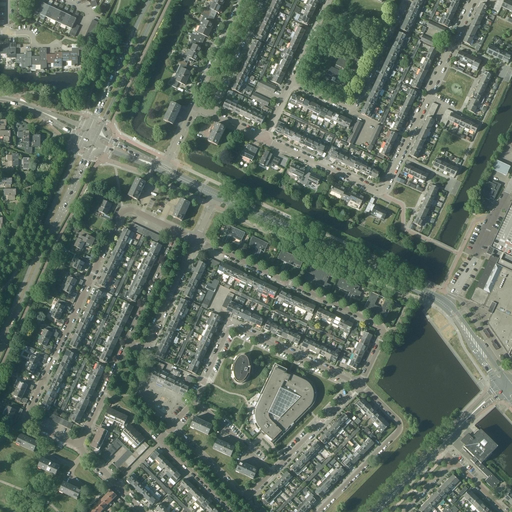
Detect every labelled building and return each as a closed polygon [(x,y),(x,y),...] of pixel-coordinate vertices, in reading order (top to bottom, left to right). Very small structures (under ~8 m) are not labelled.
[(309,0),(307,0),(306,5),(308,6),(315,9),(318,4),(311,1),(309,0)] [(506,0),(504,0),(504,1),(503,4),(501,7),(507,9),(510,2),(506,1),(506,0)] [(35,12),(41,14),(45,4),(40,2),(35,12)] [(204,9),(202,12),(210,16),(211,13),(216,15),(217,12),(219,13),(222,7),(223,8),(224,8),(222,7),(211,2),(206,11),(204,9)] [(280,6),(272,2),(270,7),(278,11),(280,6)] [(422,5),(414,2),(411,7),(422,12),(424,6),(422,5)] [(452,2),(449,8),(456,11),(458,5),(452,2)] [(488,7),(485,6),(479,3),(478,5),(480,6),(478,9),(485,12),(488,7)] [(51,7),(45,4),(41,14),(46,17),(51,7)] [(308,6),(306,11),(313,15),(315,9),(308,6)] [(56,9),(51,7),(46,17),(51,19),(56,9)] [(278,11),(270,7),(267,13),(277,18),(278,18),(280,12),(278,11)] [(422,12),(411,7),(409,13),(416,16),(419,18),(422,12)] [(449,8),(447,14),(453,17),(456,11),(449,8)] [(56,22),(61,12),(56,9),(51,19),(56,22)] [(485,12),(478,9),(477,13),(475,12),(474,14),(483,18),(485,12)] [(306,11),(303,17),(310,20),(313,15),(306,11)] [(61,24),(66,14),(61,12),(56,22),(61,24)] [(203,16),(199,25),(200,26),(212,32),(212,31),(211,31),(214,25),(211,23),(212,20),(209,19),(210,16),(202,12),(201,15),(203,16)] [(277,18),(267,13),(264,18),(273,22),(272,22),(275,24),(276,21),(275,21),(277,18)] [(416,16),(409,13),(406,19),(414,22),(416,16)] [(67,27),(71,17),(66,14),(61,24),(67,27)] [(443,15),(441,18),(444,19),(450,22),(451,20),(452,21),(454,17),(453,17),(447,14),(445,16),(443,15)] [(483,18),(474,14),(473,16),(475,17),(473,20),(480,23),(483,18)] [(300,15),(298,21),(301,22),(308,26),(310,20),(303,17),(300,15)] [(72,29),(73,26),(74,24),(76,19),(71,17),(67,27),(72,29)] [(264,18),(262,24),(272,29),(273,29),(274,27),(275,24),(272,22),(273,22),(264,18)] [(441,18),(439,24),(441,25),(446,27),(448,28),(450,22),(444,19),(441,18)] [(414,22),(406,19),(403,24),(411,28),(414,22)] [(480,23),(473,20),(471,24),(470,23),(469,25),(477,29),(480,23)] [(272,29),(262,24),(259,29),(269,34),(270,34),(271,32),(270,32),(272,29)] [(411,28),(403,24),(401,30),(408,33),(411,28)] [(298,28),(296,33),(303,36),(305,31),(304,30),(305,27),(300,25),(298,28)] [(477,29),(469,25),(468,27),(469,28),(468,31),(475,34),(477,29)] [(192,33),(191,36),(199,40),(200,37),(203,39),(205,36),(208,37),(211,31),(212,32),(200,26),(196,35),(192,33)] [(269,34),(259,29),(257,35),(256,38),(266,43),(268,38),(268,37),(269,34)] [(475,34),(468,31),(466,35),(465,34),(464,36),(472,40),(475,34)] [(296,33),(293,38),(300,42),(303,36),(296,33)] [(399,33),(396,38),(404,42),(407,36),(399,33)] [(192,40),(188,49),(201,56),(201,55),(200,55),(202,49),(199,47),(201,44),(197,43),(199,40),(191,36),(190,39),(192,40)] [(472,40),(464,36),(463,38),(465,39),(463,42),(470,46),(472,40)] [(293,38),(291,44),(298,47),(300,42),(293,38)] [(396,38),(394,44),(401,48),(403,44),(406,45),(406,43),(404,42),(396,38)] [(254,40),(252,46),(263,51),(265,45),(254,40)] [(0,47),(0,53),(0,54),(8,54),(8,58),(16,58),(16,55),(16,44),(11,44),(11,46),(9,46),(0,46),(0,48),(0,47)] [(291,44),(288,49),(295,53),(298,47),(291,44)] [(394,44),(391,50),(399,53),(401,48),(394,44)] [(72,53),(62,53),(62,61),(67,61),(72,61),(72,66),(78,66),(78,57),(79,57),(79,49),(82,49),(82,45),(79,45),(79,49),(72,49),(72,53)] [(263,51),(252,46),(249,51),(257,55),(260,56),(263,51)] [(491,56),(495,48),(489,46),(486,53),(491,56)] [(286,48),(283,53),(285,55),(293,58),(295,53),(288,49),(286,48)] [(435,56),(437,51),(431,48),(428,53),(435,56)] [(497,58),(500,51),(495,48),(491,56),(497,58)] [(183,54),(180,61),(187,64),(189,61),(193,63),(194,60),(196,61),(199,55),(201,56),(188,49),(185,55),(183,54)] [(391,50),(388,55),(396,59),(399,53),(391,50)] [(257,55),(249,51),(247,57),(255,60),(257,55)] [(460,64),(465,53),(463,52),(463,53),(459,51),(454,61),(460,64)] [(502,61),(506,54),(500,51),(497,58),(502,61)] [(16,58),(16,63),(25,63),(25,68),(32,68),(32,65),(32,57),(32,53),(26,53),(26,55),(16,55),(16,58)] [(57,55),(47,55),(47,63),(54,63),(54,68),(62,68),(62,64),(62,61),(62,53),(57,53),(57,55)] [(432,62),(435,56),(428,53),(426,59),(432,62)] [(465,66),(467,64),(470,57),(467,55),(467,54),(465,53),(460,64),(465,66)] [(325,78),(331,81),(333,77),(336,78),(341,68),(345,69),(348,62),(354,65),(352,68),(359,72),(364,63),(345,54),(343,59),(339,57),(334,68),(330,67),(325,78)] [(508,63),(511,56),(506,54),(502,61),(508,63)] [(40,57),(32,57),(32,65),(32,68),(32,70),(32,71),(36,71),(36,70),(36,65),(41,65),(41,70),(47,70),(47,63),(47,55),(42,55),(42,57),(40,57)] [(285,55),(283,60),(290,63),(293,58),(285,55)] [(388,55),(386,61),(394,65),(396,59),(388,55)] [(255,60),(247,57),(244,62),(255,67),(257,62),(255,60)] [(472,66),(476,58),(474,57),(473,58),(470,57),(467,64),(472,66)] [(429,67),(432,62),(426,59),(423,58),(420,63),(423,64),(429,67)] [(478,59),(476,58),(472,66),(477,69),(481,62),(477,60),(478,59)] [(283,60),(280,66),(287,69),(288,68),(290,63),(283,60)] [(181,65),(176,74),(188,79),(190,80),(190,79),(188,79),(191,73),(189,72),(190,70),(189,70),(189,69),(191,69),(186,67),(187,64),(180,61),(178,64),(181,65)] [(386,61),(383,67),(391,70),(394,65),(386,61)] [(255,67),(244,62),(242,67),(250,71),(252,72),(255,67)] [(278,64),(275,70),(278,71),(285,74),(287,69),(280,66),(278,64)] [(427,73),(429,67),(423,64),(420,70),(427,73)] [(250,71),(242,67),(239,73),(247,77),(250,71)] [(381,72),(379,75),(387,79),(387,78),(390,79),(394,71),(391,70),(383,67),(381,72)] [(275,70),(273,75),(275,76),(282,80),(285,74),(278,71),(275,70)] [(424,79),(427,73),(420,70),(418,76),(424,79)] [(492,75),(483,71),(482,73),(484,74),(482,78),(489,81),(492,75)] [(247,77),(239,73),(237,78),(244,82),(247,77)] [(170,81),(168,85),(176,88),(178,85),(179,82),(180,83),(182,84),(185,85),(188,79),(176,74),(172,83),(170,81)] [(272,75),(270,80),(280,85),(282,80),(275,76),(273,75),(272,75)] [(379,75),(377,81),(384,84),(387,79),(379,75)] [(421,84),(424,79),(418,76),(415,81),(421,84)] [(244,82),(237,78),(234,84),(242,87),(244,82)] [(489,81),(482,78),(480,81),(479,80),(478,82),(486,86),(489,81)] [(377,81),(374,86),(382,90),(384,84),(377,81)] [(419,90),(421,84),(415,81),(412,87),(419,90)] [(486,86),(478,82),(477,84),(478,85),(477,89),(484,92),(486,86)] [(242,87),(234,84),(231,89),(242,94),(244,91),(247,93),(248,90),(245,89),(242,87)] [(374,86),(371,92),(379,95),(382,97),(384,91),(382,90),(374,86)] [(484,92),(477,89),(475,92),(474,91),(473,93),(481,97),(484,92)] [(415,98),(417,93),(411,90),(408,95),(415,98)] [(371,92),(369,97),(376,101),(379,95),(371,92)] [(481,97),(473,93),(472,95),(474,96),(472,99),(479,103),(481,104),(484,98),(481,97)] [(293,94),(289,104),(295,106),(299,97),(293,94)] [(412,104),(415,98),(408,95),(406,101),(412,104)] [(305,99),(299,97),(295,106),(298,108),(299,105),(302,107),(305,99)] [(369,97),(366,103),(374,107),(376,101),(369,97)] [(227,99),(223,107),(228,110),(232,102),(227,99)] [(232,102),(228,110),(234,113),(238,104),(239,102),(233,99),(232,102)] [(311,102),(305,99),(302,107),(304,108),(303,110),(306,112),(307,109),(311,102)] [(479,103),(472,99),(470,103),(469,102),(468,104),(476,108),(479,103)] [(409,109),(412,104),(406,101),(403,107),(409,109)] [(317,105),(311,102),(307,109),(313,112),(317,105)] [(178,115),(181,107),(172,103),(164,121),(173,125),(177,117),(179,118),(180,116),(178,115)] [(366,103),(363,109),(371,112),(374,114),(377,108),(374,107),(366,103)] [(238,104),(234,113),(239,115),(243,107),(238,104)] [(476,108),(468,104),(467,106),(468,107),(467,110),(474,114),(476,108)] [(318,118),(323,108),(317,105),(313,112),(312,115),(318,118)] [(243,107),(239,115),(245,118),(249,110),(243,107)] [(407,115),(409,109),(403,107),(401,112),(407,115)] [(249,110),(245,118),(250,120),(255,109),(252,108),(250,110),(249,110)] [(328,110),(323,108),(318,118),(324,120),(328,110)] [(255,109),(250,120),(256,123),(260,115),(261,112),(255,109)] [(363,109),(361,114),(369,118),(371,119),(374,114),(371,112),(363,109)] [(330,123),(334,113),(328,110),(324,120),(330,123)] [(404,121),(407,115),(401,112),(398,118),(404,121)] [(453,123),(456,116),(453,114),(454,113),(452,112),(450,115),(449,118),(448,121),(453,123)] [(334,113),(330,123),(332,124),(333,122),(337,123),(340,116),(334,113)] [(260,115),(256,123),(261,125),(265,117),(260,115)] [(342,128),(346,119),(340,116),(337,123),(340,125),(339,127),(342,128)] [(459,126),(463,117),(461,116),(460,118),(456,116),(453,123),(459,126)] [(434,121),(431,119),(426,117),(425,119),(426,119),(425,123),(432,126),(434,121)] [(464,128),(467,121),(464,120),(465,118),(463,117),(459,126),(464,128)] [(402,126),(404,121),(398,118),(395,123),(402,126)] [(351,124),(352,121),(346,119),(342,128),(344,129),(345,127),(348,128),(348,130),(351,131),(353,125),(351,124)] [(281,135),(285,128),(286,125),(278,121),(275,128),(277,129),(275,132),(281,135)] [(470,131),(473,122),(472,121),(471,123),(467,121),(464,128),(470,131)] [(475,123),(473,122),(470,131),(475,133),(478,126),(475,125),(475,123)] [(399,132),(402,126),(395,123),(393,129),(399,132)] [(432,126),(425,123),(423,126),(422,126),(421,128),(429,132),(432,126)] [(218,146),(226,128),(216,124),(213,131),(211,130),(210,133),(212,134),(208,141),(218,146)] [(287,137),(290,130),(285,128),(281,135),(287,137)] [(429,132),(421,128),(420,130),(421,130),(420,134),(427,137),(429,132)] [(293,140),(296,133),(290,130),(287,137),(293,140)] [(5,131),(0,131),(0,136),(3,137),(3,142),(9,142),(9,131),(5,131)] [(22,132),(17,132),(17,138),(22,138),(22,139),(23,139),(23,143),(22,143),(29,143),(29,142),(29,136),(29,132),(22,132)] [(391,132),(388,138),(395,141),(397,135),(391,132)] [(299,143),(302,136),(296,133),(293,140),(299,143)] [(427,137),(420,134),(418,137),(417,136),(416,138),(424,142),(427,137)] [(305,146),(309,136),(306,135),(305,137),(302,136),(299,143),(305,146)] [(33,136),(29,136),(29,142),(33,142),(33,143),(34,143),(34,147),(33,147),(34,147),(40,147),(40,136),(33,136)] [(311,149),(314,142),(311,140),(312,138),(309,136),(305,146),(311,149)] [(392,146),(395,141),(388,138),(386,143),(392,146)] [(424,142),(416,138),(415,140),(416,141),(415,145),(422,148),(424,142)] [(317,151),(321,142),(315,139),(314,142),(311,149),(317,151)] [(326,153),(330,146),(321,142),(317,151),(322,154),(324,152),(326,153)] [(390,152),(392,146),(386,143),(383,149),(390,152)] [(422,148),(415,145),(413,148),(412,147),(411,149),(419,153),(422,148)] [(331,147),(328,154),(331,155),(330,158),(336,160),(340,151),(337,149),(331,147)] [(245,149),(244,152),(243,151),(241,156),(242,157),(243,158),(243,157),(252,161),(258,149),(254,148),(252,152),(245,149)] [(387,158),(390,152),(383,149),(381,154),(379,154),(377,156),(383,159),(384,156),(387,158)] [(419,153),(411,149),(410,151),(411,152),(410,156),(417,159),(419,153)] [(270,163),(276,165),(277,166),(280,160),(272,156),(273,155),(266,151),(260,164),(267,167),(270,163)] [(341,163),(346,154),(340,151),(336,160),(341,163)] [(347,166),(351,159),(352,157),(346,154),(341,163),(347,166)] [(11,155),(7,155),(7,161),(12,161),(12,162),(12,166),(11,166),(11,167),(12,167),(18,167),(18,165),(18,159),(18,155),(11,155)] [(22,159),(18,159),(18,165),(22,165),(23,165),(23,166),(23,170),(22,170),(23,170),(29,170),(29,159),(22,159)] [(353,169),(357,162),(351,159),(347,166),(353,169)] [(359,171),(362,164),(364,162),(358,159),(357,162),(353,169),(359,171)] [(438,169),(441,162),(438,161),(437,160),(436,159),(433,166),(438,169)] [(504,163),(497,160),(493,170),(499,173),(506,176),(511,167),(504,163)] [(444,172),(447,165),(441,162),(438,169),(444,172)] [(303,184),(308,173),(305,172),(306,170),(292,164),(289,170),(293,172),(293,174),(298,176),(298,177),(299,180),(300,181),(299,183),(303,184)] [(365,174),(368,167),(362,164),(359,171),(365,174)] [(401,171),(399,174),(403,175),(404,173),(408,174),(412,166),(410,165),(409,166),(406,165),(402,172),(401,171)] [(449,174),(452,167),(447,165),(444,172),(449,174)] [(412,166),(408,174),(413,177),(417,170),(413,168),(414,167),(412,166)] [(371,177),(374,170),(368,167),(365,174),(371,177)] [(455,177),(458,170),(452,167),(449,174),(455,177)] [(380,173),(374,170),(371,177),(377,180),(380,173)] [(417,170),(413,177),(419,180),(423,171),(421,170),(420,172),(417,170)] [(423,171),(419,180),(424,182),(428,175),(424,174),(425,172),(423,171)] [(311,174),(308,173),(303,184),(306,186),(308,181),(317,185),(321,177),(312,173),(311,174)] [(11,190),(11,179),(0,178),(0,184),(5,184),(5,190),(11,190)] [(142,190),(146,183),(137,178),(128,196),(138,200),(141,193),(143,194),(144,191),(142,190)] [(501,185),(493,181),(492,184),(487,182),(480,197),(489,201),(490,199),(491,199),(494,200),(501,185)] [(341,199),(345,200),(349,192),(345,191),(346,189),(335,184),(332,189),(331,190),(332,190),(331,192),(342,197),(341,199)] [(438,189),(430,185),(429,187),(430,188),(429,191),(436,194),(438,189)] [(5,190),(3,190),(3,196),(4,196),(4,195),(8,195),(8,196),(9,196),(9,201),(15,201),(15,196),(15,190),(11,190),(5,190)] [(436,194),(429,191),(427,194),(426,194),(425,196),(433,200),(436,194)] [(352,194),(349,192),(345,200),(348,202),(349,200),(360,206),(361,204),(362,203),(364,197),(353,192),(352,194)] [(433,200),(425,196),(424,198),(425,198),(424,202),(431,205),(433,200)] [(190,203),(181,199),(178,207),(175,206),(174,208),(176,209),(173,217),(182,221),(190,203)] [(478,283),(470,301),(490,310),(489,310),(491,313),(491,314),(487,324),(510,358),(511,356),(511,200),(511,203),(490,248),(494,249),(491,255),(491,256),(488,261),(485,268),(484,270),(479,281),(478,283)] [(102,218),(111,222),(113,218),(107,215),(112,205),(103,201),(99,212),(104,214),(102,218)] [(431,205),(424,202),(422,205),(421,205),(420,207),(428,211),(431,205)] [(375,206),(374,207),(373,206),(374,205),(369,203),(365,211),(369,213),(370,211),(372,212),(371,214),(383,220),(386,214),(390,216),(391,213),(387,211),(386,213),(378,209),(379,208),(375,206)] [(428,211),(420,207),(419,209),(420,209),(419,213),(426,216),(428,211)] [(426,216),(419,213),(417,216),(416,216),(415,218),(423,221),(426,216)] [(423,221),(415,218),(414,220),(416,220),(414,224),(421,227),(423,221)] [(229,236),(236,240),(241,242),(245,233),(227,224),(224,229),(227,231),(222,241),(225,243),(229,236)] [(78,233),(80,228),(73,225),(71,230),(78,233)] [(132,232),(124,229),(123,232),(122,234),(129,238),(130,235),(132,232)] [(129,238),(122,234),(120,236),(121,236),(119,240),(126,243),(128,240),(129,238)] [(78,239),(75,247),(81,250),(83,246),(85,247),(86,246),(87,246),(88,246),(89,246),(90,245),(92,246),(95,239),(87,235),(86,239),(80,236),(78,239)] [(265,250),(268,244),(253,237),(249,245),(257,249),(254,256),(258,258),(262,249),(265,250)] [(126,243),(119,240),(118,243),(117,243),(116,245),(124,249),(125,247),(126,243)] [(153,246),(152,248),(159,252),(160,250),(162,246),(157,244),(155,243),(153,246)] [(123,251),(124,249),(116,245),(115,247),(116,248),(114,251),(121,254),(123,251)] [(151,251),(150,254),(157,257),(158,254),(158,253),(159,252),(152,248),(151,251)] [(291,263),(300,267),(303,260),(281,250),(277,259),(286,263),(283,270),(287,272),(291,263)] [(120,258),(121,254),(114,251),(112,254),(111,256),(119,260),(120,258)] [(148,253),(146,257),(148,257),(147,260),(154,263),(155,261),(157,257),(150,254),(148,253)] [(119,260),(111,256),(110,259),(109,262),(116,266),(118,262),(119,260)] [(77,260),(74,268),(81,272),(84,264),(86,265),(88,261),(80,257),(78,260),(77,260)] [(144,258),(141,264),(144,265),(151,269),(153,265),(154,263),(147,260),(144,258)] [(116,266),(109,262),(107,266),(106,268),(114,271),(115,269),(114,269),(116,266)] [(197,265),(196,267),(204,271),(207,265),(207,264),(206,263),(203,262),(203,263),(200,262),(198,265),(197,265)] [(225,265),(222,263),(218,270),(224,273),(228,265),(225,264),(225,265)] [(141,264),(139,269),(149,274),(149,272),(150,272),(151,269),(144,265),(141,264)] [(310,264),(306,272),(315,276),(312,283),(315,285),(315,283),(329,289),(331,285),(323,282),(325,277),(330,280),(333,274),(325,270),(310,264)] [(228,265),(224,273),(223,276),(228,278),(230,276),(233,268),(230,267),(230,266),(228,265)] [(196,270),(194,273),(202,276),(204,271),(196,267),(195,269),(196,270)] [(114,271),(106,268),(105,270),(103,274),(111,277),(112,274),(113,274),(114,271)] [(236,270),(233,268),(230,276),(235,278),(239,270),(237,269),(236,270)] [(139,270),(136,275),(146,280),(148,276),(149,274),(139,269),(139,270)] [(241,272),(239,270),(235,278),(241,281),(244,274),(241,272)] [(192,276),(191,278),(199,282),(202,276),(194,273),(193,276),(192,276)] [(111,277),(103,274),(102,277),(101,277),(100,279),(108,283),(109,280),(111,277)] [(245,286),(250,276),(248,275),(244,274),(241,281),(239,284),(245,286)] [(77,283),(82,285),(83,281),(70,275),(66,284),(74,287),(75,285),(76,286),(77,283)] [(136,275),(134,281),(143,285),(144,283),(144,284),(146,280),(136,275)] [(252,286),(255,279),(252,277),(250,276),(245,286),(251,289),(252,286)] [(191,281),(189,284),(196,288),(199,282),(191,278),(190,280),(191,281)] [(362,292),(358,291),(360,287),(340,278),(336,286),(349,293),(347,299),(350,300),(352,295),(355,297),(359,299),(362,292)] [(108,283),(100,279),(99,281),(100,281),(98,285),(105,288),(107,285),(108,283)] [(259,281),(255,279),(252,286),(257,289),(261,281),(259,280),(259,281)] [(134,281),(131,286),(141,291),(143,287),(142,287),(143,285),(134,281)] [(263,282),(261,281),(257,289),(263,292),(267,284),(263,283),(263,282)] [(72,292),(74,287),(66,284),(63,291),(69,293),(68,295),(75,298),(77,295),(72,292)] [(187,287),(186,290),(194,293),(196,288),(189,284),(187,288),(187,287)] [(270,286),(267,284),(263,292),(262,294),(268,297),(269,294),(272,286),(270,285),(270,286)] [(131,286),(128,292),(131,293),(138,297),(139,295),(141,291),(131,286)] [(275,288),(272,286),(269,294),(274,297),(278,290),(274,288),(275,288)] [(205,294),(207,291),(199,288),(196,294),(201,296),(199,299),(200,299),(203,293),(205,294)] [(94,293),(93,295),(101,299),(102,296),(104,293),(96,289),(94,293)] [(185,292),(184,295),(191,299),(194,293),(186,290),(185,292)] [(127,291),(124,297),(128,299),(129,299),(136,302),(137,299),(137,298),(138,297),(131,293),(128,292),(127,291)] [(281,291),(278,299),(282,300),(280,303),(283,304),(283,303),(284,301),(287,294),(281,291)] [(371,301),(367,309),(384,317),(387,310),(389,311),(393,302),(386,299),(381,308),(374,305),(379,295),(371,292),(368,300),(371,301)] [(284,301),(283,303),(289,306),(289,304),(293,296),(287,294),(284,301)] [(100,301),(101,299),(93,295),(92,297),(91,301),(98,304),(100,301)] [(293,296),(289,304),(295,307),(299,299),(293,296)] [(180,302),(179,304),(186,308),(189,302),(182,299),(180,303),(180,302)] [(299,299),(295,307),(301,309),(304,302),(299,299)] [(64,309),(69,311),(71,307),(66,305),(66,303),(59,300),(54,310),(62,314),(64,309)] [(98,304),(91,301),(89,304),(88,306),(96,310),(97,308),(98,304)] [(227,309),(226,311),(230,312),(232,313),(237,304),(231,301),(230,304),(228,306),(227,309)] [(304,302),(301,309),(307,312),(310,304),(304,302)] [(125,307),(124,309),(131,312),(131,310),(132,311),(134,307),(126,303),(125,307)] [(186,308),(179,304),(178,307),(177,310),(184,314),(186,308)] [(237,304),(232,313),(234,315),(234,314),(238,316),(241,309),(242,307),(237,304)] [(310,304),(307,312),(312,314),(315,307),(310,304)] [(96,310),(88,306),(87,308),(85,312),(93,316),(94,312),(95,312),(96,310)] [(130,314),(131,312),(124,309),(123,311),(121,315),(128,318),(130,315),(130,314)] [(243,319),(247,312),(241,309),(238,316),(241,318),(243,319)] [(321,319),(325,311),(319,309),(316,316),(321,319)] [(59,319),(62,314),(54,310),(51,317),(57,320),(56,321),(63,325),(65,321),(59,319)] [(184,314),(177,310),(175,314),(174,314),(173,316),(181,319),(184,314)] [(249,321),(253,314),(249,313),(250,311),(248,310),(247,312),(243,319),(246,320),(249,321)] [(327,321),(330,314),(325,311),(321,319),(327,321)] [(93,316),(85,312),(84,315),(83,315),(82,317),(90,321),(91,319),(93,316)] [(212,313),(209,319),(212,320),(219,324),(222,318),(214,314),(212,313)] [(255,324),(258,317),(253,314),(249,321),(253,323),(255,324)] [(333,324),(336,317),(330,314),(327,321),(333,324)] [(126,322),(128,318),(121,315),(120,318),(118,317),(116,320),(118,320),(125,324),(126,322)] [(181,319),(173,316),(172,318),(173,318),(171,322),(181,326),(183,323),(180,321),(181,319)] [(90,321),(82,317),(81,320),(82,320),(80,323),(87,327),(89,323),(90,321)] [(264,319),(258,317),(255,324),(257,325),(261,327),(264,319)] [(338,327),(342,319),(336,317),(333,324),(338,327)] [(209,319),(206,325),(209,326),(216,329),(219,324),(212,320),(209,319)] [(344,329),(347,322),(342,319),(338,327),(344,329)] [(124,326),(125,324),(118,320),(117,323),(116,326),(123,329),(125,326),(124,326)] [(270,331),(273,324),(267,321),(264,328),(267,330),(270,331)] [(181,326),(171,322),(170,325),(169,325),(168,327),(176,331),(177,329),(180,330),(181,326)] [(348,335),(353,325),(347,322),(344,329),(343,332),(348,335)] [(87,327),(80,323),(79,327),(78,326),(77,329),(85,332),(86,330),(87,327)] [(275,334),(279,326),(273,324),(270,331),(272,332),(275,334)] [(52,335),(57,338),(59,334),(55,330),(47,326),(46,330),(45,330),(42,336),(49,340),(52,335)] [(121,333),(123,329),(116,326),(114,329),(113,332),(120,335),(121,333)] [(209,326),(206,332),(214,335),(216,329),(209,326)] [(281,336),(284,329),(279,326),(275,334),(279,335),(281,336)] [(176,331),(168,327),(167,329),(168,329),(166,333),(176,338),(177,338),(179,334),(176,333),(175,333),(176,331)] [(85,332),(77,329),(76,331),(75,335),(82,338),(84,335),(85,332)] [(287,339),(290,332),(284,329),(281,336),(283,338),(283,337),(287,339)] [(119,337),(120,335),(113,332),(112,334),(111,337),(118,341),(119,337)] [(206,332),(204,337),(211,341),(214,335),(206,332)] [(292,342),(296,334),(290,332),(287,339),(290,340),(290,341),(292,342)] [(297,332),(296,334),(292,342),(295,343),(298,344),(303,334),(297,332)] [(365,332),(362,338),(370,341),(371,339),(370,339),(372,336),(365,332)] [(176,338),(166,333),(164,336),(163,338),(171,342),(173,343),(176,338)] [(81,341),(82,338),(75,335),(73,338),(72,340),(80,344),(81,341)] [(47,345),(49,340),(42,336),(38,343),(44,346),(44,348),(51,351),(52,347),(47,345)] [(202,336),(199,342),(201,343),(209,346),(211,341),(204,337),(202,336)] [(116,344),(118,341),(111,337),(109,341),(108,343),(115,346),(116,344)] [(307,349),(312,339),(308,337),(307,340),(305,339),(302,346),(305,347),(305,348),(307,349)] [(171,342),(163,338),(162,340),(162,341),(161,344),(168,348),(171,342)] [(369,344),(370,341),(362,338),(360,344),(367,347),(368,344),(369,344)] [(313,351),(317,344),(314,343),(316,340),(312,339),(307,349),(310,350),(313,351)] [(80,344),(72,340),(71,342),(69,346),(77,349),(78,346),(79,346),(80,344)] [(199,342),(197,347),(199,348),(206,352),(209,346),(201,343),(199,342)] [(367,347),(360,344),(357,342),(354,348),(357,349),(364,353),(365,350),(367,347)] [(114,348),(115,346),(108,343),(107,345),(105,349),(112,352),(114,348)] [(168,348),(161,344),(159,347),(158,350),(168,354),(170,351),(167,350),(168,348)] [(319,354),(322,347),(317,344),(313,351),(316,353),(319,354)] [(324,356),(328,349),(322,347),(319,354),(321,355),(324,356)] [(196,354),(203,357),(206,352),(199,348),(196,354)] [(363,355),(364,353),(357,349),(354,348),(352,353),(354,355),(361,358),(363,355)] [(111,356),(112,352),(105,349),(104,352),(103,352),(102,354),(109,358),(110,356),(111,356)] [(330,359),(333,352),(328,349),(324,356),(328,358),(330,359)] [(335,349),(333,352),(330,359),(332,360),(336,362),(340,352),(335,349)] [(65,354),(64,356),(72,360),(75,361),(76,359),(77,355),(75,354),(67,350),(66,354),(65,354)] [(168,354),(158,350),(157,352),(155,355),(163,359),(164,356),(167,358),(168,354)] [(194,353),(191,358),(193,359),(201,363),(203,357),(196,354),(194,353)] [(108,359),(109,358),(102,354),(101,357),(102,357),(100,360),(106,363),(107,363),(109,360),(108,359)] [(250,374),(251,367),(251,365),(251,363),(250,361),(249,359),(248,357),(248,356),(247,356),(246,355),(245,355),(243,354),(242,355),(241,355),(240,355),(238,357),(237,358),(236,360),(235,361),(234,363),(233,365),(232,370),(232,372),(232,374),(233,376),(233,377),(234,379),(234,380),(235,381),(236,382),(236,383),(237,383),(238,384),(240,384),(241,384),(242,384),(243,383),(244,383),(245,381),(247,380),(248,378),(249,376),(250,374)] [(360,361),(361,358),(354,355),(352,360),(359,364),(360,362),(360,361)] [(39,361),(44,364),(45,364),(46,360),(39,357),(38,359),(32,356),(29,362),(37,366),(39,361)] [(64,358),(62,362),(69,365),(71,362),(72,360),(64,356),(63,358),(64,358)] [(193,359),(191,365),(198,368),(201,363),(193,359)] [(349,359),(346,365),(349,366),(356,369),(358,366),(359,364),(352,360),(349,359)] [(40,373),(37,372),(37,371),(36,371),(37,369),(36,369),(37,366),(29,362),(26,369),(29,371),(28,373),(38,378),(40,373)] [(60,365),(59,367),(67,371),(68,369),(68,368),(69,365),(62,362),(61,365),(60,365)] [(157,383),(162,371),(165,365),(159,363),(156,368),(151,365),(147,374),(152,376),(150,380),(157,383)] [(98,364),(95,370),(102,373),(103,371),(103,372),(105,368),(104,367),(99,365),(98,364)] [(264,434),(266,432),(267,434),(265,436),(274,445),(311,408),(312,406),(313,405),(314,403),(315,401),(316,399),(316,397),(316,395),(316,394),(316,392),(315,390),(315,388),(314,386),(313,385),(312,383),(310,382),(309,381),(307,380),(306,379),(292,372),(290,376),(285,374),(287,370),(275,364),(255,407),(255,408),(254,409),(254,410),(254,411),(253,412),(253,413),(253,415),(253,416),(253,417),(253,418),(253,420),(254,422),(255,424),(256,426),(257,428),(258,430),(260,432),(261,431),(264,434)] [(191,365),(188,371),(196,374),(198,368),(191,365)] [(59,369),(57,373),(64,376),(66,373),(67,371),(59,367),(58,369),(59,369)] [(101,375),(102,373),(95,370),(92,369),(89,375),(99,379),(101,376),(101,375)] [(172,390),(178,378),(180,373),(172,369),(169,375),(169,374),(163,386),(172,390)] [(163,386),(169,374),(168,374),(169,373),(167,372),(167,373),(162,371),(157,383),(163,386)] [(55,376),(54,378),(62,382),(63,380),(62,380),(64,376),(57,373),(55,376)] [(98,383),(99,379),(89,375),(87,380),(90,382),(96,385),(97,383),(98,383)] [(190,384),(191,381),(193,378),(187,376),(184,382),(190,384)] [(53,381),(52,384),(59,388),(60,384),(61,384),(62,382),(54,378),(53,380),(53,381)] [(179,393),(184,382),(178,378),(172,390),(179,393)] [(20,382),(17,389),(25,392),(27,388),(32,390),(34,386),(24,382),(24,384),(20,382)] [(96,387),(96,385),(90,382),(88,384),(89,384),(87,387),(94,390),(96,387)] [(189,387),(190,384),(184,382),(179,393),(186,396),(190,387),(189,387)] [(49,387),(48,390),(56,393),(57,391),(59,388),(52,384),(50,388),(49,387)] [(92,394),(94,390),(87,387),(86,390),(85,390),(84,393),(91,396),(92,394)] [(22,397),(25,392),(17,389),(14,396),(17,397),(16,400),(22,403),(22,402),(26,403),(28,400),(22,397)] [(48,392),(46,396),(53,399),(54,399),(55,395),(55,396),(56,393),(48,390),(47,392),(48,392)] [(90,398),(91,396),(84,393),(83,395),(84,395),(82,398),(89,402),(91,398),(90,398)] [(44,399),(43,401),(51,405),(54,406),(56,400),(54,399),(53,399),(46,396),(45,399),(44,399)] [(87,405),(89,402),(82,398),(80,402),(79,404),(86,407),(87,405)] [(357,405),(361,409),(367,403),(362,399),(360,401),(359,399),(354,404),(356,406),(357,405)] [(43,403),(41,407),(48,410),(50,407),(51,405),(43,401),(42,403),(43,403)] [(86,407),(79,404),(76,403),(74,408),(77,410),(84,413),(85,409),(86,407)] [(371,407),(367,403),(361,409),(366,413),(371,407)] [(16,411),(21,414),(23,410),(12,405),(11,407),(9,406),(4,415),(12,419),(16,411)] [(376,412),(371,407),(366,413),(370,418),(376,412)] [(114,410),(109,408),(105,417),(110,419),(114,410)] [(82,417),(84,413),(77,410),(75,413),(74,415),(81,419),(82,417)] [(113,423),(114,421),(118,413),(114,410),(110,419),(109,421),(113,423)] [(380,416),(376,412),(370,418),(375,422),(380,416)] [(119,423),(123,415),(118,413),(114,421),(119,423)] [(80,421),(81,419),(74,415),(71,414),(68,420),(78,424),(80,421)] [(345,414),(340,418),(345,423),(349,419),(346,415),(345,414)] [(128,417),(123,415),(119,423),(126,427),(129,421),(126,420),(128,417)] [(385,421),(380,416),(375,422),(379,427),(385,421)] [(202,421),(195,418),(190,427),(208,435),(213,426),(205,422),(206,420),(203,419),(202,421)] [(340,418),(336,423),(341,427),(343,430),(347,425),(345,423),(340,418)] [(385,421),(379,427),(377,428),(382,433),(389,425),(385,421)] [(336,423),(332,427),(337,432),(339,434),(343,430),(341,427),(336,423)] [(122,433),(126,436),(127,435),(134,428),(130,425),(122,433)] [(110,432),(99,427),(97,432),(106,436),(105,436),(108,437),(110,432)] [(332,427),(328,431),(332,436),(337,432),(332,427)] [(137,432),(134,428),(127,435),(126,436),(125,437),(129,440),(137,432)] [(481,430),(480,431),(464,447),(474,457),(470,460),(477,467),(481,464),(498,447),(481,430)] [(328,431),(323,435),(328,440),(332,436),(328,431)] [(106,436),(97,432),(95,437),(103,441),(105,436),(106,436)] [(141,435),(137,432),(129,440),(133,444),(141,435)] [(28,438),(21,434),(20,434),(16,444),(34,452),(38,443),(31,439),(32,437),(29,436),(28,438)] [(145,439),(141,435),(133,444),(137,448),(145,439)] [(323,435),(319,439),(324,444),(328,440),(323,435)] [(103,441),(95,437),(93,442),(101,446),(103,441)] [(370,448),(374,444),(369,439),(365,443),(370,448)] [(225,443),(217,440),(213,449),(231,457),(235,448),(228,444),(229,442),(226,441),(225,443)] [(101,446),(93,442),(91,446),(92,447),(91,449),(97,455),(98,453),(99,453),(100,450),(99,450),(101,446)] [(316,443),(312,447),(316,452),(321,448),(316,443)] [(366,452),(370,448),(365,443),(361,447),(366,452)] [(366,452),(361,447),(359,445),(355,449),(357,451),(362,456),(366,452)] [(312,447),(307,452),(312,456),(316,452),(312,447)] [(154,462),(156,459),(160,454),(156,450),(149,457),(154,462)] [(357,460),(362,456),(357,451),(353,456),(357,460)] [(307,452),(303,456),(308,461),(312,456),(307,452)] [(165,459),(160,454),(156,459),(160,463),(165,459)] [(303,456),(299,460),(304,465),(306,467),(310,463),(308,461),(303,456)] [(353,465),(357,460),(353,456),(348,460),(353,465)] [(60,467),(52,463),(53,461),(51,460),(50,462),(42,458),(38,467),(56,476),(60,467)] [(353,465),(348,460),(346,458),(341,463),(346,468),(347,467),(349,469),(353,465)] [(165,459),(160,463),(158,466),(162,470),(164,468),(169,463),(165,459)] [(299,460),(295,464),(300,469),(302,471),(306,467),(304,465),(299,460)] [(250,466),(251,464),(248,463),(247,465),(240,462),(236,471),(254,479),(258,470),(250,466)] [(173,467),(169,463),(164,468),(168,472),(173,467)] [(295,464),(291,468),(296,473),(298,475),(302,471),(300,469),(295,464)] [(500,482),(481,464),(477,467),(488,478),(485,481),(493,489),(498,484),(499,484),(499,483),(500,482)] [(177,471),(173,467),(168,472),(173,476),(177,471)] [(336,468),(334,470),(341,477),(346,473),(341,468),(338,470),(336,468)] [(337,481),(341,477),(334,470),(330,474),(337,481)] [(180,477),(182,475),(177,471),(173,476),(170,478),(176,483),(181,478),(180,477)] [(287,472),(283,476),(288,481),(292,477),(287,472)] [(134,473),(132,475),(127,480),(131,484),(137,478),(138,477),(134,473)] [(333,485),(337,481),(330,474),(326,478),(333,485)] [(453,475),(449,479),(455,485),(457,487),(461,483),(453,475)] [(288,481),(283,476),(279,481),(284,485),(288,481)] [(137,478),(131,484),(135,488),(140,484),(138,481),(139,480),(137,478)] [(329,489),(333,485),(326,478),(322,482),(329,489)] [(182,485),(180,488),(183,490),(185,488),(190,483),(185,479),(180,484),(182,485)] [(455,485),(449,479),(444,484),(450,490),(455,485)] [(284,485),(279,481),(275,485),(280,490),(284,485)] [(82,491),(82,490),(74,487),(75,485),(72,484),(71,486),(64,482),(60,491),(77,500),(82,491)] [(325,494),(329,489),(322,482),(318,487),(320,489),(325,494)] [(190,483),(185,488),(189,492),(194,487),(190,483)] [(140,493),(144,488),(140,484),(135,488),(140,493)] [(450,490),(444,484),(440,488),(446,494),(450,490)] [(280,490),(275,485),(270,489),(278,496),(282,492),(280,490)] [(144,497),(149,492),(146,489),(147,488),(145,487),(144,488),(140,493),(144,497)] [(189,492),(187,494),(191,498),(193,496),(198,491),(194,487),(189,492)] [(446,494),(440,488),(436,492),(442,498),(446,494)] [(510,504),(511,501),(511,494),(509,492),(511,490),(508,488),(503,494),(506,497),(505,498),(510,504)] [(278,496),(270,489),(266,493),(273,500),(278,496)] [(321,498),(325,494),(320,489),(316,493),(321,498)] [(117,496),(111,490),(106,495),(112,500),(117,496)] [(148,501),(155,494),(151,490),(149,492),(144,497),(148,501)] [(474,494),(469,490),(463,496),(468,500),(474,494)] [(198,491),(193,496),(198,500),(202,495),(198,491)] [(442,498),(436,492),(432,497),(438,503),(439,504),(440,505),(444,500),(442,498)] [(273,500),(266,493),(262,498),(265,500),(263,502),(265,504),(267,503),(269,505),(273,500)] [(311,493),(310,495),(310,496),(306,500),(308,501),(313,506),(317,502),(315,499),(316,498),(311,493)] [(160,499),(155,494),(148,501),(152,505),(154,503),(156,504),(160,499)] [(478,499),(474,494),(468,500),(472,505),(478,499)] [(112,500),(106,495),(102,499),(108,505),(112,500)] [(198,500),(195,503),(200,507),(202,505),(207,500),(202,495),(198,500)] [(438,503),(432,497),(427,501),(433,507),(436,504),(437,506),(439,504),(438,503)] [(108,505),(102,499),(97,504),(103,510),(108,505)] [(309,510),(313,506),(308,501),(306,500),(306,499),(302,503),(304,505),(309,510)] [(482,503),(478,499),(472,505),(470,507),(474,511),(476,509),(482,503)] [(202,505),(200,507),(204,511),(206,509),(211,504),(207,500),(202,505)] [(433,507),(427,501),(423,506),(429,511),(433,507)] [(302,511),(306,511),(309,510),(304,505),(302,503),(297,507),(302,511)] [(481,511),(487,507),(482,503),(476,509),(479,511),(481,511)]
